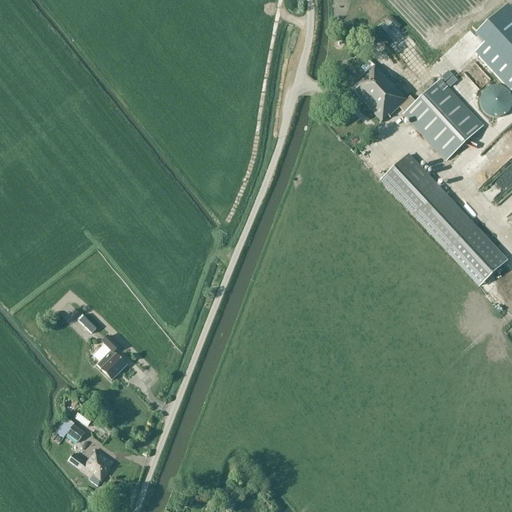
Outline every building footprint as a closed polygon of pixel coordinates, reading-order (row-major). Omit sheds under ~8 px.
[(511,24),(500,11),(476,36),(486,45),(478,53),(509,87),(511,83),(511,24)] [(404,115),(402,116),(446,163),(483,128),(440,81),(415,104),(409,98),(406,101),(374,68),(350,90),(381,123),(388,117),(389,118),(399,109),(404,115)] [(511,103),(510,100),(509,97),(508,95),(506,93),(504,91),(501,89),(497,88),(494,88),(491,89),(488,90),(485,92),(484,93),(482,97),(481,100),(480,103),(480,106),(481,108),(482,111),(484,113),(486,115),(489,117),(491,118),(494,118),(497,118),(500,118),(503,116),(505,115),(507,113),(509,110),(510,106),(511,103)] [(501,254),(408,155),(379,182),(471,281),(501,254)] [(82,317),(78,322),(91,335),(96,331),(82,317)] [(96,367),(111,382),(126,367),(116,356),(115,356),(113,354),(119,349),(108,337),(102,343),(111,352),(96,367)] [(66,436),(72,427),(65,422),(56,434),(63,440),(66,436)] [(78,444),(84,435),(72,427),(66,436),(78,444)] [(80,473),(90,481),(89,482),(98,488),(110,472),(108,471),(113,464),(95,451),(86,464),(73,455),(67,464),(80,473)]
